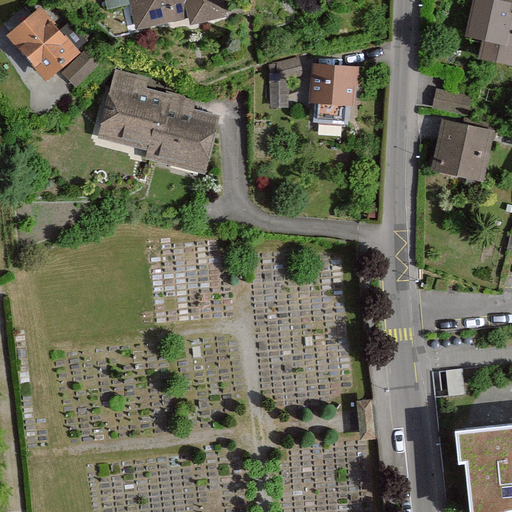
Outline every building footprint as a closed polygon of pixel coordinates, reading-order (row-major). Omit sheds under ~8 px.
[(219,0),(123,0),(135,40),(189,25),(193,39),(228,30),(219,0)] [(511,11),(473,1),(461,44),(482,49),(478,65),(511,73),(511,11)] [(40,13),(5,44),(46,88),(82,62),(40,13)] [(355,69),(309,66),(305,104),(352,108),(355,69)] [(112,75),(95,146),(145,158),(143,166),(208,182),(221,130),(190,123),(197,95),(112,75)] [(435,103),(467,108),(470,93),(438,88),(435,103)] [(440,125),(430,177),(484,188),(494,137),(440,125)] [(511,511),(511,426),(438,435),(442,470),(449,469),(453,511),(511,511)]
